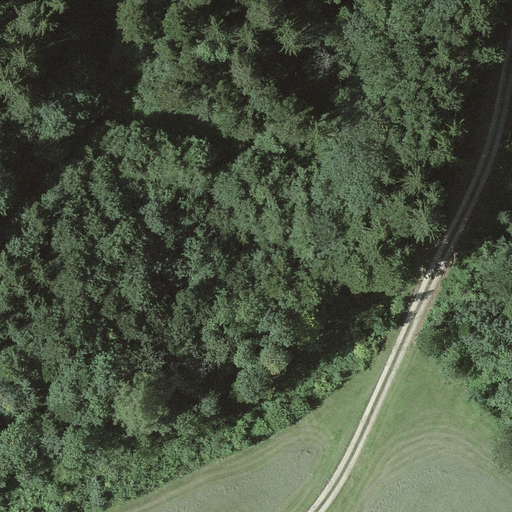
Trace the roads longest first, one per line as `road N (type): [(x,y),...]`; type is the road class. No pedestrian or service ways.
road 1 (track): [(313,511),(361,435),(440,260),(498,118),(511,60)]
road 2 (track): [(124,0),(117,59),(83,138),(0,240)]
